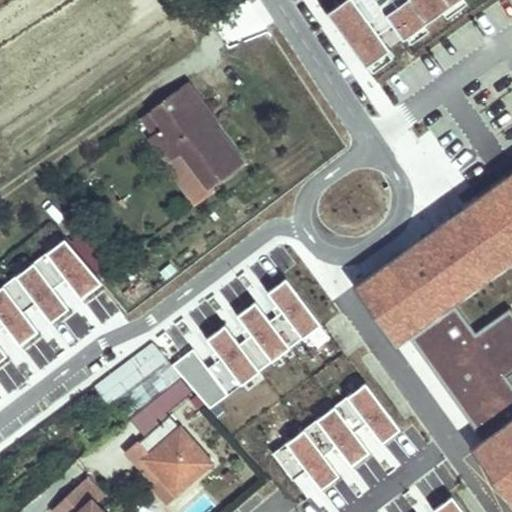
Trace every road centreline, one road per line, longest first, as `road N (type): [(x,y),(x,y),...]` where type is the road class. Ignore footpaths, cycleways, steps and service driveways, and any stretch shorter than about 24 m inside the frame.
road 1 (residential): [(0,420),(273,227),(306,228)]
road 2 (residential): [(306,228),(321,250),(344,257),(400,221),(396,175),(363,133)]
road 3 (residential): [(275,0),(363,133)]
road 4 (residential): [(363,133),(366,149),(309,200),(306,228)]
